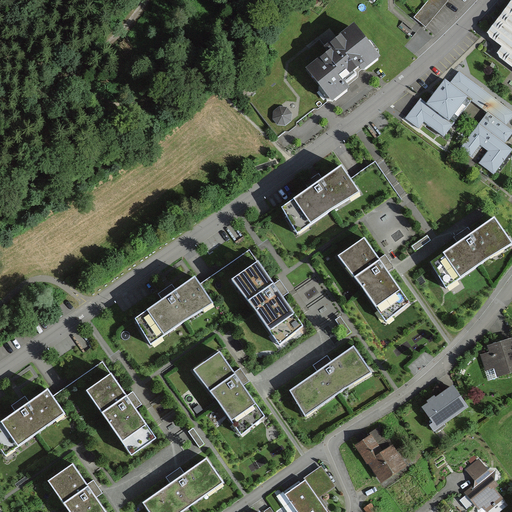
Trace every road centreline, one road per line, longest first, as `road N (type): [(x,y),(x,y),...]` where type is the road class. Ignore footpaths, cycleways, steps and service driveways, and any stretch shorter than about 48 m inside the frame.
road 1 (residential): [(485,0),(340,129),(0,368)]
road 2 (residential): [(334,444),(445,363),(511,285)]
road 3 (track): [(0,145),(118,46)]
road 4 (residential): [(334,444),(235,511)]
